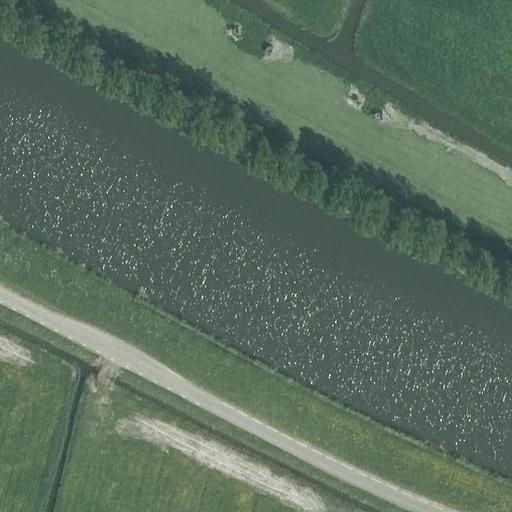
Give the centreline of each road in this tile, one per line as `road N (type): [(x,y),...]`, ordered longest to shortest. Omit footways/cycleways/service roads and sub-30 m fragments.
road 1 (tertiary): [(434,511),(0,294)]
road 2 (track): [(511,221),(81,0)]
road 3 (track): [(72,511),(114,352)]
